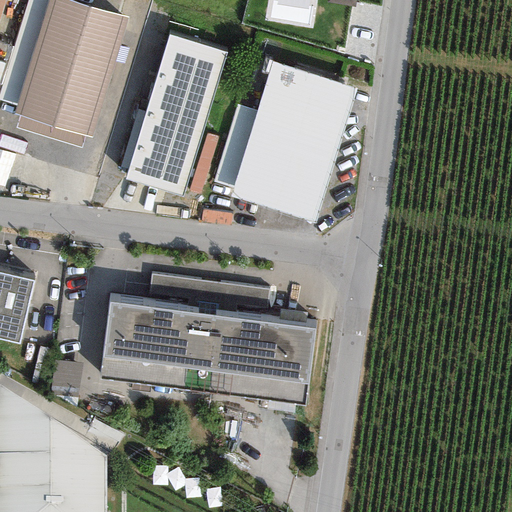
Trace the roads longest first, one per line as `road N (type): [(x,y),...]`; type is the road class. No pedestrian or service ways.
road 1 (residential): [(362,262),(0,207)]
road 2 (tertiary): [(398,0),(362,262)]
road 3 (tertiary): [(362,262),(329,511)]
